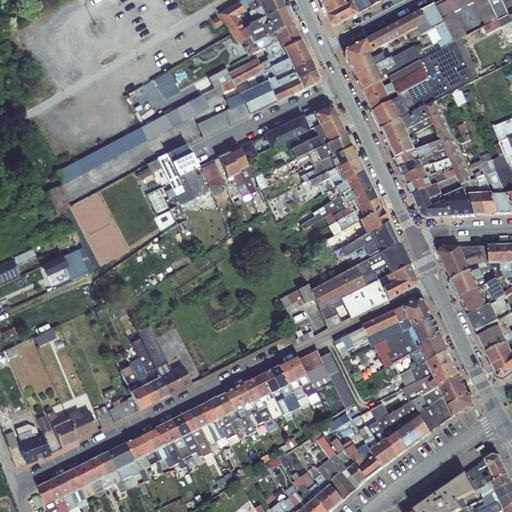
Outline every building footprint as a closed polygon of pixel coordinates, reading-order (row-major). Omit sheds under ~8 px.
[(251,11),(261,5),(258,0),(241,0),(238,2),(244,10),(249,7),(251,11)] [(258,0),(261,5),(266,15),(285,6),(282,0),(258,0)] [(335,0),(323,6),(328,16),(347,5),(345,0),(335,0)] [(358,12),(382,0),(381,0),(357,0),(354,2),(358,12)] [(443,0),(434,5),(444,24),(454,42),(461,38),(467,35),(455,12),(473,2),(485,26),(483,27),(486,35),(501,27),(500,25),(511,19),(509,15),(498,20),(488,0),(443,0)] [(501,0),(488,0),(498,20),(509,15),(501,0)] [(511,0),(501,0),(509,15),(511,19),(511,21),(511,0)] [(244,10),(238,2),(219,14),(231,34),(237,44),(241,41),(250,36),(245,28),(243,29),(236,16),(244,11),(244,10)] [(347,5),(328,16),(331,24),(336,25),(359,13),(358,12),(354,2),(347,5)] [(259,19),(266,15),(261,5),(251,11),(248,12),(251,17),(246,19),(248,24),(259,19)] [(402,22),(408,33),(418,28),(427,23),(431,30),(444,24),(434,5),(402,22)] [(293,22),(285,6),(266,15),(259,19),(248,24),(249,26),(246,27),(254,42),(255,41),(273,32),(293,22)] [(211,19),(215,28),(223,25),(218,16),(211,19)] [(297,31),(293,22),(273,32),(277,40),(297,31)] [(368,39),(373,51),(380,47),(408,33),(402,22),(368,39)] [(427,23),(418,28),(421,35),(426,33),(431,30),(427,23)] [(431,30),(426,33),(432,44),(436,52),(454,42),(444,24),(431,30)] [(301,40),(297,31),(277,40),(277,41),(281,49),(283,48),(301,40)] [(277,40),(273,32),(255,41),(260,50),(264,48),(277,41),(277,40)] [(241,41),(245,47),(253,42),(250,36),(241,41)] [(461,38),(454,42),(473,81),(479,78),(461,38)] [(373,51),(368,39),(348,50),(346,55),(350,64),(370,53),(373,51)] [(310,60),(301,40),(283,48),(284,49),(288,58),(291,66),(292,68),(310,60)] [(247,56),(260,50),(255,41),(254,42),(253,42),(245,47),(247,56)] [(277,41),(264,48),(268,56),(266,57),(267,58),(284,49),(283,48),(281,49),(277,41)] [(388,95),(391,102),(402,97),(410,115),(425,106),(435,101),(451,93),(460,88),(473,81),(454,42),(436,52),(421,60),(420,61),(423,68),(429,80),(398,96),(395,91),(388,95)] [(432,44),(417,52),(421,60),(436,52),(432,44)] [(206,57),(207,59),(216,54),(211,46),(200,52),(203,58),(206,57)] [(379,72),(383,81),(389,78),(420,61),(421,60),(417,52),(414,46),(391,58),(395,65),(386,69),(386,68),(379,72)] [(370,53),(373,59),(383,54),(380,47),(373,51),(370,53)] [(288,58),(284,49),(267,58),(268,60),(261,64),(264,70),(271,67),(288,58)] [(373,59),(370,53),(350,64),(356,76),(376,66),(373,59)] [(383,54),(373,59),(376,66),(387,61),(383,54)] [(228,73),(232,79),(260,64),(257,58),(228,73)] [(271,67),(274,74),(291,66),(288,58),(271,67)] [(387,61),(376,66),(379,72),(386,68),(386,69),(395,65),(391,58),(387,61)] [(315,71),(310,60),(292,68),(294,72),(297,79),(315,71)] [(420,61),(389,78),(392,84),(392,85),(423,68),(420,61)] [(214,70),(216,74),(226,69),(224,64),(214,70)] [(234,86),(254,76),(264,70),(261,64),(260,64),(232,79),(234,86)] [(264,70),(254,76),(258,85),(266,81),(273,77),(275,81),(294,72),(292,68),(291,66),(274,74),(271,67),(264,70)] [(376,66),(356,76),(363,91),(382,82),(383,81),(379,72),(376,66)] [(423,68),(392,85),(395,91),(398,96),(429,80),(423,68)] [(228,73),(226,69),(216,74),(208,78),(214,89),(232,79),(228,73)] [(319,78),(315,71),(297,79),(294,72),(275,81),(273,77),(266,81),(275,102),(317,83),(319,78)] [(168,72),(154,81),(163,94),(176,85),(168,72)] [(382,82),(384,88),(392,84),(389,78),(383,81),(382,82)] [(234,86),(232,79),(214,89),(213,89),(216,95),(234,86)] [(249,114),(275,102),(266,81),(258,85),(240,93),(249,114)] [(382,82),(363,91),(373,112),(391,102),(388,95),(384,88),(382,82)] [(392,84),(384,88),(388,95),(395,91),(392,85),(392,84)] [(460,88),(451,93),(457,107),(466,102),(463,95),(460,88)] [(463,95),(466,102),(467,103),(474,100),(471,91),(463,95)] [(225,100),(229,108),(197,124),(203,137),(249,114),(240,93),(225,100)] [(140,127),(147,140),(195,115),(195,114),(209,107),(202,95),(156,119),(140,127)] [(391,102),(400,120),(410,115),(402,97),(391,102)] [(431,118),(433,124),(441,140),(445,149),(449,158),(452,167),(457,176),(461,185),(470,181),(471,181),(435,101),(425,106),(431,118)] [(391,102),(373,112),(381,130),(400,120),(391,102)] [(319,125),(337,116),(332,107),(328,106),(303,118),(302,116),(263,134),(270,149),(309,131),(309,130),(314,128),(314,127),(319,125)] [(400,120),(405,131),(431,118),(425,106),(410,115),(400,120)] [(327,143),(345,135),(337,116),(319,125),(327,143)] [(511,149),(507,138),(511,135),(511,117),(508,119),(508,120),(492,127),(504,155),(511,173),(511,149)] [(405,131),(414,151),(415,150),(421,148),(414,134),(433,124),(431,118),(405,131)] [(400,120),(381,130),(386,141),(405,131),(400,120)] [(457,127),(461,135),(468,132),(464,124),(457,127)] [(296,157),(314,149),(325,144),(327,143),(319,125),(314,127),(314,128),(318,136),(292,149),(296,158),(296,157)] [(62,184),(147,140),(140,127),(56,172),(62,184)] [(405,131),(386,141),(394,158),(394,159),(414,151),(405,131)] [(330,156),(351,146),(345,135),(327,143),(325,144),(330,156)] [(458,139),(461,145),(471,140),(468,135),(458,139)] [(415,150),(419,159),(432,154),(432,153),(438,151),(445,149),(441,140),(421,148),(415,150)] [(251,141),(240,146),(247,160),(257,155),(251,141)] [(314,149),(319,161),(329,156),(330,156),(325,144),(314,149)] [(186,145),(167,154),(178,177),(194,169),(197,168),(186,145)] [(335,168),(356,157),(351,146),(330,156),(329,156),(335,168)] [(239,148),(229,153),(238,171),(247,166),(246,165),(239,148)] [(274,167),(291,158),(286,148),(269,157),(274,167)] [(292,174),(313,164),(319,161),(314,149),(296,157),(300,165),(293,168),(293,169),(290,171),(292,174)] [(419,159),(424,168),(433,164),(449,158),(445,149),(438,151),(432,153),(432,154),(419,159)] [(414,151),(394,159),(399,168),(419,159),(415,150),(414,151)] [(229,153),(218,158),(227,178),(232,175),(238,172),(238,171),(229,153)] [(178,177),(167,154),(158,158),(162,167),(172,188),(176,197),(180,205),(209,191),(200,173),(197,175),(194,169),(178,177)] [(480,158),(481,161),(482,164),(484,168),(495,195),(507,194),(497,170),(496,170),(492,160),(489,154),(480,158)] [(511,173),(504,155),(499,158),(503,167),(497,170),(507,194),(511,194),(507,185),(511,182),(511,173)] [(319,161),(313,164),(316,170),(301,176),(304,182),(309,180),(335,168),(329,156),(319,161)] [(341,182),(345,180),(362,169),(356,157),(335,168),(341,182)] [(150,172),(162,167),(158,158),(146,163),(150,172)] [(213,160),(222,181),(227,178),(218,158),(213,160)] [(449,158),(433,164),(437,173),(447,169),(452,167),(449,158)] [(399,168),(403,177),(424,168),(419,159),(399,168)] [(213,160),(200,166),(211,191),(224,185),(222,181),(213,160)] [(238,172),(244,184),(247,190),(249,194),(255,192),(250,179),(254,177),(249,164),(246,165),(247,166),(238,171),(238,172)] [(424,168),(426,174),(430,173),(431,176),(437,173),(433,164),(424,168)] [(444,174),(446,180),(457,176),(452,167),(447,169),(449,172),(444,174)] [(335,168),(309,180),(313,188),(318,186),(319,183),(329,178),(333,187),(334,186),(341,182),(335,168)] [(424,168),(403,177),(407,186),(428,177),(426,174),(424,168)] [(349,189),(366,179),(362,169),(345,180),(349,189)] [(428,178),(432,186),(437,184),(446,180),(444,174),(449,172),(447,169),(437,173),(431,176),(428,178)] [(149,170),(136,175),(141,187),(153,182),(149,170)] [(238,172),(232,175),(237,187),(244,184),(238,172)] [(262,174),(255,178),(260,190),(267,186),(262,174)] [(480,194),(481,194),(491,193),(483,175),(482,176),(477,178),(479,183),(480,194)] [(443,198),(462,189),(461,185),(457,176),(446,180),(437,184),(443,198)] [(407,186),(411,195),(432,186),(428,178),(428,177),(407,186)] [(319,183),(318,186),(322,195),(325,192),(327,196),(334,191),(334,192),(336,190),(334,186),(333,187),(329,178),(319,183)] [(470,181),(475,194),(480,194),(479,183),(477,178),(476,179),(471,181),(470,181)] [(353,199),(371,188),(366,179),(349,189),(342,194),(347,202),(347,203),(353,199)] [(341,182),(334,186),(336,190),(334,192),(334,191),(327,196),(314,204),(317,209),(342,194),(349,189),(345,180),(341,182)] [(463,189),(474,217),(469,194),(475,194),(470,181),(461,185),(462,189),(463,189)] [(244,184),(237,187),(240,193),(247,190),(244,184)] [(432,205),(433,206),(445,201),(443,198),(437,184),(432,186),(425,189),(432,205)] [(46,192),(56,213),(70,206),(60,185),(46,192)] [(172,188),(164,191),(169,201),(176,197),(172,188)] [(358,208),(375,198),(371,188),(353,199),(358,208)] [(411,195),(419,211),(432,205),(425,189),(411,195)] [(453,218),(474,217),(463,189),(462,189),(443,198),(445,201),(453,218)] [(257,193),(250,196),(259,214),(266,210),(257,193)] [(485,216),(497,216),(492,195),(492,193),(491,193),(481,194),(485,216)] [(301,226),(303,230),(324,217),(330,213),(345,204),(347,202),(342,194),(317,209),(312,213),(315,217),(301,226)] [(474,217),(485,216),(481,194),(480,194),(475,194),(469,194),(474,217)] [(497,216),(511,214),(511,206),(507,194),(495,195),(492,195),(497,216)] [(172,208),(180,205),(176,197),(169,201),(172,208)] [(363,218),(380,207),(375,198),(358,208),(363,218)] [(358,208),(353,199),(347,203),(347,202),(345,204),(348,208),(332,216),(335,221),(358,208)] [(427,219),(453,218),(445,201),(433,206),(432,205),(419,211),(421,216),(427,219)] [(330,213),(332,216),(348,208),(345,204),(330,213)] [(371,231),(387,221),(380,207),(363,218),(359,220),(365,234),(371,231)] [(363,218),(358,208),(335,221),(340,229),(341,231),(359,220),(363,218)] [(331,234),(340,229),(335,221),(332,216),(330,213),(324,217),(329,225),(327,226),(331,234)] [(283,219),(277,223),(282,232),(289,228),(283,219)] [(341,248),(365,234),(359,220),(341,231),(323,242),(330,254),(341,248)] [(380,251),(397,243),(387,221),(371,231),(379,249),(380,251)] [(282,232),(281,232),(286,240),(295,234),(291,227),(289,228),(282,232)] [(369,255),(379,249),(371,231),(365,234),(341,248),(345,256),(361,248),(363,248),(366,254),(369,255)] [(390,273),(407,265),(397,243),(380,251),(379,252),(390,273)] [(499,245),(488,246),(489,263),(500,263),(499,245)] [(510,262),(511,262),(510,245),(499,245),(500,263),(510,262)] [(479,246),(460,247),(465,259),(482,253),(479,246)] [(488,246),(479,246),(482,253),(485,262),(487,267),(489,266),(489,263),(488,246)] [(438,252),(451,280),(469,271),(468,267),(464,259),(465,259),(460,247),(441,248),(438,252)] [(40,254),(43,259),(55,253),(52,248),(40,254)] [(14,257),(17,264),(35,256),(31,249),(14,257)] [(65,266),(71,280),(88,272),(83,260),(80,262),(79,259),(81,258),(78,251),(61,258),(65,266)] [(355,266),(365,286),(385,275),(390,273),(379,252),(355,266)] [(485,262),(482,253),(465,259),(464,259),(468,267),(485,262)] [(157,266),(164,276),(183,264),(176,254),(157,266)] [(44,266),(47,274),(65,266),(61,258),(44,266)] [(0,264),(0,283),(19,275),(12,259),(0,264)] [(487,267),(485,262),(468,267),(469,271),(471,270),(471,271),(480,269),(487,267)] [(511,272),(510,262),(500,263),(501,271),(502,275),(511,275),(511,272)] [(501,271),(500,263),(489,263),(489,266),(490,266),(497,279),(506,296),(511,292),(511,286),(511,287),(511,285),(507,287),(502,275),(501,271)] [(389,284),(412,274),(407,265),(390,273),(385,275),(389,284)] [(332,302),(359,289),(365,286),(355,266),(310,290),(314,299),(319,309),(332,302)] [(475,280),(479,289),(487,284),(497,279),(490,266),(489,266),(487,267),(480,269),(484,276),(475,280)] [(480,269),(471,271),(475,280),(484,276),(480,269)] [(451,280),(460,298),(479,289),(475,280),(471,271),(471,270),(469,271),(451,280)] [(65,284),(61,273),(50,276),(53,287),(65,284)] [(381,288),(387,299),(413,286),(415,281),(412,274),(389,284),(381,287),(381,288)] [(389,284),(385,275),(365,286),(359,289),(362,295),(347,304),(352,316),(363,311),(358,303),(370,296),(369,294),(381,288),(381,287),(389,284)] [(493,295),(496,301),(503,298),(506,296),(497,279),(487,284),(491,291),(493,295)] [(460,298),(451,280),(447,282),(455,300),(460,298)] [(305,303),(314,299),(310,290),(307,284),(298,289),(305,303)] [(479,289),(483,295),(491,291),(487,284),(479,289)] [(287,312),(305,303),(298,289),(297,288),(280,298),(287,312)] [(363,311),(387,299),(381,288),(369,294),(370,296),(358,303),(363,311)] [(483,295),(479,289),(460,298),(468,316),(487,306),(485,300),(483,295)] [(483,295),(485,300),(493,295),(491,291),(483,295)] [(485,300),(487,306),(490,305),(496,301),(493,295),(485,300)] [(496,301),(490,305),(498,320),(504,317),(508,315),(510,313),(503,298),(496,301)] [(412,328),(432,319),(425,302),(419,300),(403,307),(412,328)] [(332,302),(319,309),(325,320),(337,313),(336,310),(332,302)] [(476,332),(498,320),(490,305),(487,306),(468,316),(476,332)] [(386,340),(412,328),(403,307),(334,341),(343,360),(351,356),(348,350),(369,339),(372,346),(373,345),(386,340)] [(96,312),(99,320),(108,316),(104,308),(96,312)] [(117,311),(120,318),(127,314),(124,308),(117,311)] [(499,326),(503,334),(510,331),(504,317),(498,320),(476,332),(478,336),(499,326)] [(421,347),(441,338),(432,319),(412,328),(421,347)] [(155,368),(154,368),(159,376),(171,370),(167,361),(150,325),(138,331),(141,339),(155,368)] [(506,342),(503,334),(499,326),(478,336),(486,353),(506,342)] [(1,333),(4,339),(17,333),(14,327),(1,333)] [(57,327),(34,337),(38,347),(61,337),(57,327)] [(421,348),(421,347),(412,328),(386,340),(393,353),(389,355),(392,363),(400,359),(420,348),(421,348)] [(296,338),(299,343),(313,336),(310,330),(303,334),(298,337),(296,338)] [(511,330),(510,331),(503,334),(506,342),(511,339),(511,330)] [(427,363),(448,353),(441,338),(421,347),(421,348),(420,348),(427,363)] [(150,370),(154,368),(141,339),(131,343),(138,359),(140,363),(145,360),(150,370)] [(393,364),(392,363),(389,355),(393,353),(386,340),(373,345),(384,369),(393,364)] [(492,365),(511,354),(508,346),(506,342),(486,353),(492,365)] [(5,350),(9,358),(19,354),(15,346),(5,350)] [(427,363),(420,348),(400,359),(406,371),(410,369),(412,371),(427,363)] [(331,380),(329,376),(321,358),(317,349),(299,358),(307,376),(314,389),(331,380)] [(0,367),(10,364),(4,351),(0,352),(0,367)] [(330,353),(321,358),(329,376),(339,371),(330,353)] [(432,374),(454,364),(448,353),(427,363),(432,374)] [(511,354),(492,365),(497,376),(502,378),(511,371),(511,354)] [(287,364),(297,381),(299,380),(307,376),(299,358),(287,364)] [(142,386),(150,382),(140,363),(138,359),(134,361),(130,363),(130,365),(134,372),(133,372),(137,379),(142,386)] [(159,376),(154,368),(150,370),(145,360),(140,363),(150,382),(159,378),(159,376)] [(432,374),(427,363),(412,371),(410,369),(406,371),(399,375),(405,387),(406,387),(432,374)] [(289,385),(297,381),(287,364),(279,368),(288,385),(289,385)] [(438,387),(460,377),(454,364),(432,374),(435,380),(429,383),(433,389),(438,387)] [(133,372),(134,372),(130,365),(119,371),(122,377),(128,375),(133,372)] [(169,396),(192,385),(182,365),(171,370),(159,376),(159,378),(168,395),(169,396)] [(280,389),(288,385),(279,368),(271,372),(280,389)] [(329,376),(331,380),(345,409),(355,404),(339,371),(329,376)] [(132,382),(137,379),(133,372),(128,375),(132,382)] [(272,393),(280,389),(271,372),(262,376),(272,393)] [(412,401),(433,389),(429,383),(435,380),(432,374),(406,387),(409,393),(403,396),(407,404),(412,401)] [(132,382),(128,375),(122,377),(126,384),(132,382)] [(262,376),(252,381),(262,398),(263,398),(271,393),(272,393),(262,376)] [(314,389),(307,376),(299,380),(302,387),(305,394),(306,394),(310,402),(311,405),(320,400),(314,389)] [(442,398),(465,387),(460,377),(438,387),(442,398)] [(160,400),(168,395),(159,378),(150,382),(150,383),(160,400)] [(130,392),(141,387),(142,386),(137,379),(132,382),(126,384),(130,392)] [(299,380),(297,381),(289,385),(301,406),(310,402),(306,394),(305,394),(302,387),(299,380)] [(38,384),(41,390),(48,387),(46,381),(38,384)] [(254,402),(262,398),(252,381),(244,385),(254,402)] [(160,400),(150,383),(142,386),(141,387),(150,405),(160,400)] [(244,407),(254,402),(244,385),(234,390),(244,407)] [(289,385),(288,385),(280,389),(289,408),(291,411),(301,406),(289,385)] [(364,386),(359,388),(363,394),(368,392),(364,386)] [(150,405),(141,387),(130,392),(132,397),(139,410),(150,405)] [(417,412),(418,412),(430,405),(442,398),(438,387),(433,389),(412,401),(414,406),(417,412)] [(465,387),(442,398),(443,399),(443,398),(451,417),(452,418),(470,407),(472,403),(465,387)] [(104,393),(106,398),(116,393),(113,388),(104,393)] [(289,408),(280,389),(272,393),(271,393),(281,412),(289,408)] [(234,412),(235,411),(244,407),(234,390),(225,395),(234,412)] [(282,415),(281,412),(271,393),(263,398),(273,419),(282,415)] [(227,416),(234,412),(225,395),(217,399),(227,416)] [(126,416),(139,410),(132,397),(127,399),(127,400),(120,403),(126,416)] [(263,398),(262,398),(254,402),(258,412),(264,423),(265,425),(274,420),(273,419),(263,398)] [(442,398),(430,405),(441,424),(451,417),(445,403),(443,398),(443,399),(442,398)] [(114,422),(126,416),(120,403),(118,399),(112,402),(114,408),(108,410),(114,422)] [(218,421),(223,418),(227,416),(226,416),(227,416),(217,399),(208,403),(218,421)] [(394,412),(396,416),(401,414),(405,411),(410,408),(414,406),(412,401),(407,404),(394,412)] [(244,407),(249,416),(253,415),(258,425),(264,423),(258,412),(254,402),(244,407)] [(199,408),(209,425),(218,421),(208,403),(199,408)] [(370,410),(377,422),(385,417),(385,416),(379,405),(370,410)] [(430,433),(441,424),(430,405),(418,412),(421,416),(430,433)] [(101,427),(113,423),(106,406),(94,411),(101,427)] [(414,406),(410,408),(412,412),(407,415),(406,416),(411,423),(412,422),(421,416),(418,412),(417,412),(414,406)] [(244,407),(235,411),(239,419),(248,435),(256,430),(249,416),(244,407)] [(199,408),(191,412),(200,429),(209,425),(199,408)] [(69,420),(78,440),(97,431),(89,410),(80,414),(78,409),(66,415),(69,420)] [(47,414),(52,428),(60,424),(54,411),(47,414)] [(234,412),(227,416),(226,416),(227,416),(230,424),(238,440),(243,438),(240,432),(239,431),(238,429),(240,429),(236,421),(239,419),(235,411),(234,412)] [(405,420),(401,423),(404,428),(411,423),(406,416),(407,415),(405,411),(401,414),(405,420)] [(182,416),(192,433),(200,429),(191,412),(182,416)] [(392,420),(397,417),(396,416),(394,412),(385,416),(389,423),(392,420)] [(346,413),(328,425),(333,432),(350,420),(346,413)] [(397,417),(401,423),(405,420),(401,414),(396,416),(397,417)] [(37,419),(43,433),(51,430),(44,415),(37,419)] [(182,438),(183,438),(192,433),(182,416),(173,421),(182,438)] [(352,420),(355,425),(363,421),(360,416),(352,420)] [(423,438),(430,433),(421,416),(412,422),(423,438)] [(388,439),(395,434),(392,428),(389,423),(385,417),(377,422),(382,430),(386,439),(388,439)] [(392,428),(395,434),(396,434),(404,428),(401,423),(397,417),(392,420),(396,426),(392,428)] [(223,418),(218,421),(229,444),(230,446),(239,441),(238,440),(230,424),(226,426),(223,418)] [(60,424),(52,428),(61,448),(78,440),(69,420),(60,424)] [(164,425),(174,442),(182,438),(173,421),(164,425)] [(218,421),(209,425),(217,443),(220,448),(229,444),(218,421)] [(311,425),(314,431),(322,427),(319,421),(311,425)] [(377,422),(368,427),(378,445),(386,439),(382,430),(377,422)] [(414,444),(423,438),(412,422),(411,423),(404,428),(414,444)] [(305,436),(313,432),(308,423),(301,427),(305,436)] [(28,462),(28,463),(37,460),(37,459),(35,455),(31,442),(37,440),(38,439),(36,433),(38,433),(35,427),(26,424),(16,428),(18,435),(28,462)] [(155,429),(165,447),(174,442),(164,425),(155,429)] [(217,443),(209,425),(200,429),(209,446),(217,443)] [(378,445),(368,427),(367,425),(366,426),(360,430),(358,431),(363,439),(370,451),(378,445)] [(328,427),(321,431),(325,436),(332,432),(328,427)] [(4,434),(10,451),(19,447),(25,464),(28,463),(28,462),(18,435),(16,428),(15,428),(17,434),(15,435),(13,430),(4,434)] [(406,450),(414,444),(404,428),(396,434),(406,450)] [(155,429),(145,434),(154,452),(155,452),(165,447),(155,429)] [(192,433),(203,456),(212,452),(209,446),(200,429),(192,433)] [(294,438),(296,441),(304,437),(301,431),(293,435),(294,438)] [(42,452),(35,455),(37,459),(37,460),(49,455),(39,432),(38,433),(36,433),(38,439),(37,440),(42,452)] [(192,433),(183,438),(191,454),(192,456),(197,453),(199,457),(203,456),(192,433)] [(137,439),(146,456),(154,452),(145,434),(137,439)] [(398,457),(406,450),(396,434),(395,434),(388,439),(398,457)] [(341,436),(337,438),(345,449),(345,450),(351,446),(348,442),(346,443),(341,436)] [(318,440),(317,441),(331,461),(334,458),(337,455),(322,437),(318,440)] [(174,442),(182,459),(191,454),(183,438),(182,438),(174,442)] [(285,443),(288,449),(298,444),(296,441),(294,438),(285,443)] [(337,438),(331,443),(338,454),(345,449),(337,438)] [(137,439),(127,444),(136,461),(146,456),(137,439)] [(365,462),(373,455),(370,451),(363,439),(353,447),(358,455),(359,454),(362,459),(365,462)] [(391,462),(398,457),(388,439),(386,439),(378,445),(391,462)] [(31,442),(35,455),(42,452),(37,440),(31,442)] [(182,459),(174,442),(165,447),(174,465),(178,463),(182,469),(186,467),(182,459)] [(118,470),(136,461),(127,444),(110,453),(118,470)] [(351,446),(345,450),(354,464),(359,470),(375,458),(373,455),(365,462),(362,459),(359,454),(358,455),(353,447),(352,445),(351,446)] [(382,468),(391,462),(378,445),(370,451),(373,455),(375,458),(382,468)] [(165,447),(155,452),(159,461),(164,458),(169,468),(174,465),(165,447)] [(338,454),(337,455),(345,468),(347,470),(354,464),(345,450),(345,449),(338,454)] [(295,450),(286,453),(291,466),(299,463),(295,450)] [(146,456),(151,465),(159,461),(155,452),(154,452),(146,456)] [(108,475),(118,470),(110,453),(100,457),(108,475)] [(209,454),(203,457),(207,467),(214,464),(209,454)] [(261,458),(263,463),(270,459),(268,454),(261,458)] [(146,456),(136,461),(140,470),(139,471),(141,473),(144,482),(145,483),(150,481),(144,469),(151,465),(146,456)] [(478,490),(508,476),(499,458),(492,456),(413,511),(435,511),(456,502),(467,496),(478,490)] [(100,479),(108,475),(100,457),(91,462),(99,480),(100,479)] [(343,469),(334,458),(331,461),(327,464),(328,465),(323,469),(324,470),(320,472),(321,474),(321,473),(330,484),(342,473),(341,472),(343,469)] [(367,479),(382,468),(375,458),(359,470),(367,479)] [(278,459),(270,464),(272,469),(280,464),(278,459)] [(136,461),(118,470),(122,480),(133,475),(133,477),(141,473),(139,471),(140,470),(136,461)] [(162,461),(149,467),(154,477),(167,471),(162,461)] [(82,466),(91,484),(99,480),(91,462),(82,466)] [(359,486),(367,479),(359,470),(354,464),(347,470),(351,476),(359,486)] [(244,468),(246,474),(253,472),(250,465),(244,468)] [(91,484),(82,466),(73,471),(81,489),(81,488),(91,484)] [(315,479),(321,474),(320,472),(315,466),(308,471),(315,479)] [(351,476),(347,470),(345,468),(343,469),(341,472),(342,473),(347,478),(351,476)] [(120,493),(127,491),(122,480),(118,470),(108,475),(113,485),(116,484),(120,493)] [(81,489),(73,471),(63,476),(72,493),(81,489)] [(259,471),(250,477),(254,484),(263,478),(259,471)] [(295,481),(300,478),(296,472),(291,475),(295,481)] [(300,478),(306,488),(314,482),(307,472),(300,478)] [(321,474),(315,479),(317,482),(319,484),(318,485),(322,492),(323,492),(330,485),(330,484),(321,473),(321,474)] [(343,500),(359,486),(351,476),(347,478),(342,473),(330,484),(330,485),(331,485),(343,500)] [(215,480),(218,487),(233,481),(230,474),(215,480)] [(108,475),(100,479),(104,489),(105,489),(113,485),(108,475)] [(63,476),(56,480),(64,497),(72,493),(63,476)] [(493,490),(494,494),(511,484),(511,483),(508,476),(478,490),(481,496),(493,490)] [(303,495),(308,490),(306,488),(300,478),(295,481),(293,483),(296,488),(298,487),(303,495)] [(100,479),(99,480),(91,484),(96,494),(105,489),(104,489),(100,479)] [(47,484),(55,502),(64,497),(56,480),(47,484)] [(149,492),(145,483),(144,482),(139,484),(143,494),(149,492)] [(319,484),(317,482),(308,490),(315,498),(322,492),(318,485),(319,484)] [(38,488),(45,506),(46,506),(55,502),(47,484),(38,488)] [(91,484),(81,488),(87,499),(96,494),(91,484)] [(497,499),(499,503),(511,495),(511,484),(494,494),(483,499),(485,503),(490,501),(490,503),(497,499)] [(335,507),(343,500),(331,485),(330,485),(323,492),(335,507)] [(72,493),(77,503),(87,499),(81,488),(81,489),(72,493)] [(307,505),(308,505),(315,498),(308,490),(303,495),(301,497),(307,505)] [(300,511),(307,505),(301,497),(296,492),(289,498),(300,511)] [(326,511),(329,511),(335,507),(323,492),(322,492),(315,498),(326,511)] [(72,493),(64,497),(68,507),(70,511),(78,507),(77,503),(72,493)] [(504,511),(511,507),(511,495),(499,503),(490,507),(487,508),(489,511),(494,511),(502,508),(504,511)] [(32,498),(36,510),(43,508),(38,496),(32,498)] [(55,502),(59,511),(68,507),(64,497),(55,502)] [(284,511),(299,511),(300,511),(289,498),(285,501),(284,500),(279,503),(284,511)] [(314,511),(326,511),(315,498),(308,505),(314,511)] [(55,502),(46,506),(47,511),(59,511),(55,502)] [(458,511),(461,511),(456,502),(435,511),(458,511)] [(284,511),(279,503),(270,510),(271,511),(284,511)]
